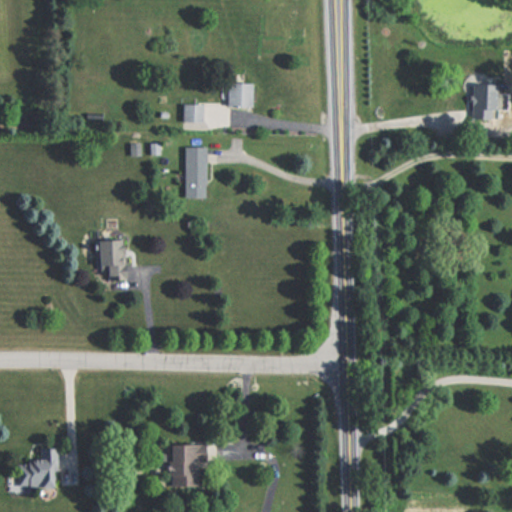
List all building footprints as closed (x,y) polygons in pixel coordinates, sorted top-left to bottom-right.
[(222,106),(248,106),(248,83),(222,83),(222,106)] [(491,119),(491,83),(468,83),(468,119),(491,119)] [(204,146),(181,146),(181,197),(204,197),(204,146)] [(94,279),(118,278),(117,238),(92,239),(94,279)] [(194,484),(193,460),(200,460),(199,444),(172,444),(174,485),(194,484)] [(53,446),(34,447),(35,458),(12,460),(13,479),(13,490),(55,487),(53,446)]
